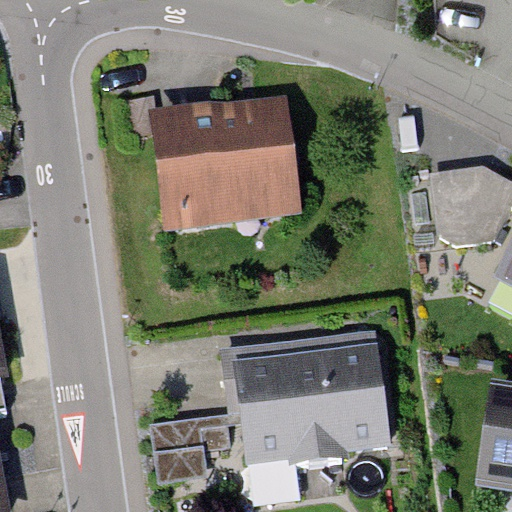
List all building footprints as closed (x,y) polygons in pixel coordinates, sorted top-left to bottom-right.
[(289,101),(151,120),(168,238),(306,219),(289,101)] [(511,156),(493,146),(440,245),(511,284),(511,156)] [(0,314),(0,387),(13,385),(0,314)] [(385,349),(226,371),(241,482),(399,461),(385,349)] [(511,397),(493,395),(481,502),(511,505),(511,397)] [(0,511),(13,511),(0,440),(0,511)]
